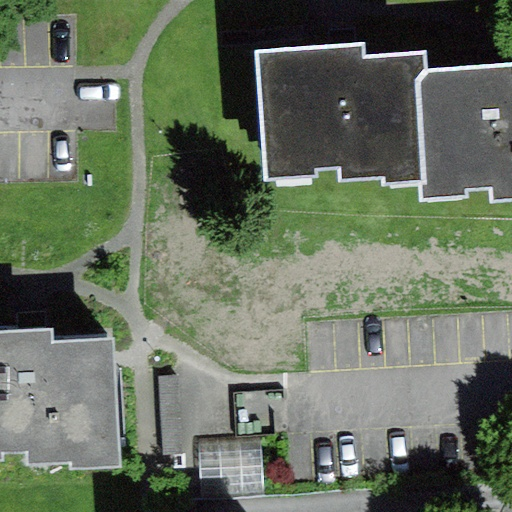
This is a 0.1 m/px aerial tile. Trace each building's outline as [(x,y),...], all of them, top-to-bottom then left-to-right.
[(367,54),(259,61),(267,194),(384,187),(385,197),(427,195),(422,93),(425,79),(429,65),(368,68),(367,54)] [(422,93),(427,195),(427,211),(511,204),(511,72),(425,79),(422,93)] [(35,340),(0,341),(0,469),(3,470),(3,460),(28,459),(29,476),(68,475),(69,484),(125,482),(120,351),(52,354),(51,340),(35,340)] [(180,378),(159,379),(163,456),(184,455),(180,378)] [(259,440),(196,445),(200,499),(263,495),(259,440)]
